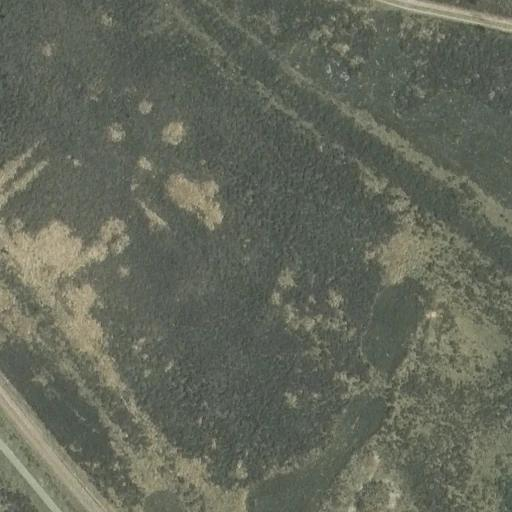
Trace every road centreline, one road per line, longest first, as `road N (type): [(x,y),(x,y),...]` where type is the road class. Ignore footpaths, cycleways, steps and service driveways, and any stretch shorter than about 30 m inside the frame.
road 1 (track): [(93,511),(0,397)]
road 2 (track): [(511,28),(389,0)]
